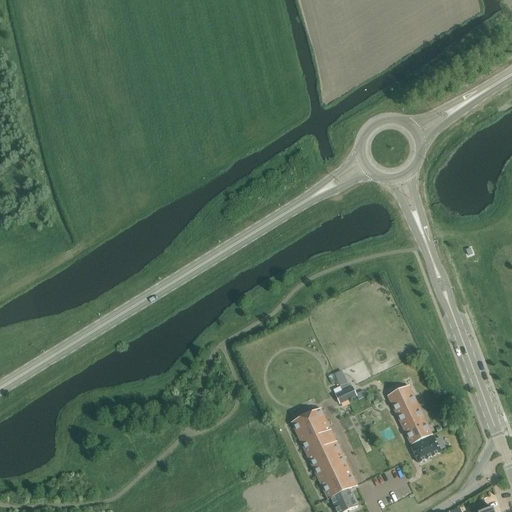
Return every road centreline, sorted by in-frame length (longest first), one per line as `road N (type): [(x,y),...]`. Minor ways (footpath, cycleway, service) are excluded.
road 1 (tertiary): [(310,198),(0,388)]
road 2 (unclassified): [(499,438),(427,248)]
